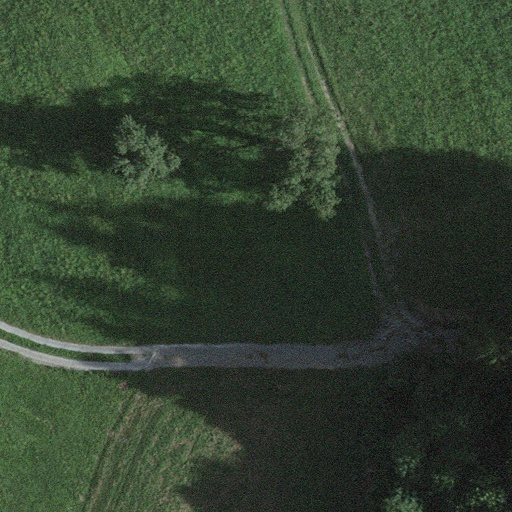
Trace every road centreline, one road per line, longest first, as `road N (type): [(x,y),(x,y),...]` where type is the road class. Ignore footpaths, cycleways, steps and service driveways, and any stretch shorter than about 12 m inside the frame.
road 1 (track): [(0,325),(73,352),(278,357),(415,340)]
road 2 (track): [(415,340),(363,172),(294,0)]
